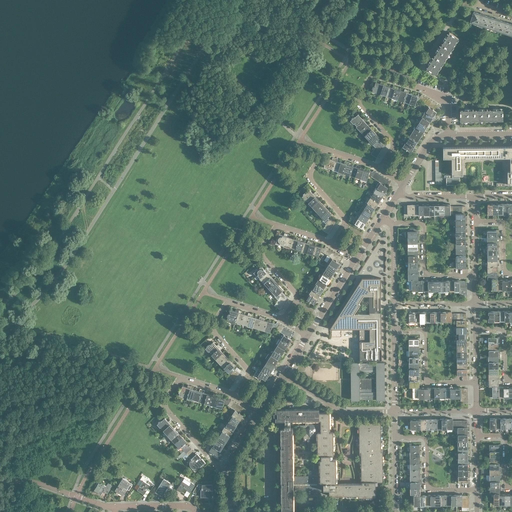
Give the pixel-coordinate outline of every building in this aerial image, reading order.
[(481,18),(479,17),(480,14),(474,11),(471,21),(473,21),(473,22),(480,24),(480,23),(481,20),(480,19),(481,18)] [(486,26),(489,17),(483,15),(482,18),(481,18),(480,19),(481,20),(480,23),(482,24),(486,26)] [(495,23),(494,22),(495,19),(489,17),(486,26),(488,26),(488,27),(495,29),(496,24),(495,24),(495,23)] [(501,31),(504,22),(498,19),(497,23),(495,23),(495,24),(496,24),(495,29),(495,28),(497,29),(501,31)] [(511,28),(509,27),(511,24),(504,22),(501,31),(503,31),(503,32),(510,34),(510,33),(511,29),(510,29),(511,28)] [(450,50),(458,38),(449,32),(447,36),(446,35),(443,40),(444,41),(441,44),(450,50)] [(443,62),(450,50),(441,44),(439,48),(438,47),(435,52),(436,52),(434,56),(443,62)] [(435,74),(443,62),(434,56),(432,60),(431,59),(427,64),(429,64),(426,68),(435,74)] [(380,93),(384,82),(381,81),(380,84),(379,84),(379,83),(375,82),(374,86),(373,86),(374,86),(372,91),(376,93),(377,92),(380,93)] [(386,95),(389,87),(389,86),(385,85),(386,83),(384,82),(380,93),(386,95)] [(392,97),(395,86),(393,85),(392,88),(389,86),(389,87),(386,95),(392,97)] [(398,99),(400,91),(400,90),(397,89),(398,87),(395,86),(392,97),(398,99)] [(403,101),(407,90),(405,89),(404,91),(400,90),(400,91),(398,99),(403,101)] [(409,102),(411,95),(412,94),(408,93),(409,90),(407,90),(403,101),(409,102)] [(418,101),(419,99),(420,96),(415,95),(412,94),(411,95),(409,102),(415,104),(416,101),(417,100),(418,101)] [(437,112),(436,111),(433,109),(431,108),(429,107),(426,112),(435,118),(437,116),(435,115),(437,112)] [(474,120),(474,109),(470,109),(470,108),(464,108),(464,109),(460,110),(460,120),(474,120)] [(488,120),(488,109),(484,109),(484,108),(478,108),(478,109),(474,109),(474,120),(488,120)] [(503,120),(503,109),(498,109),(498,108),(493,108),(493,109),(488,109),(488,120),(503,120)] [(435,118),(426,112),(423,117),(430,122),(432,119),(434,120),(435,118)] [(357,126),(365,118),(363,116),(361,118),(360,118),(361,117),(358,114),(355,117),(354,116),(353,116),(354,117),(350,120),(353,124),(354,123),(357,126)] [(428,125),(430,122),(423,117),(419,122),(429,128),(430,126),(428,125)] [(367,125),(365,122),(367,120),(365,118),(357,126),(361,131),(367,125)] [(429,128),(419,122),(416,127),(424,132),(426,129),(428,130),(429,128)] [(365,135),(373,127),(372,126),(370,127),(367,125),(361,131),(365,135)] [(369,139),(376,133),(373,131),(375,129),(373,127),(365,135),(369,139)] [(422,135),(424,132),(416,127),(413,132),(422,138),(424,136),(422,135)] [(422,138),(413,132),(410,137),(417,142),(419,139),(421,140),(422,138)] [(378,140),(380,138),(376,133),(369,139),(373,144),(374,143),(378,140)] [(415,145),(417,142),(410,137),(406,142),(416,148),(417,147),(415,145)] [(416,148),(406,142),(403,148),(406,150),(406,151),(407,150),(411,152),(413,149),(415,151),(416,148)] [(511,146),(443,147),(443,158),(451,158),(452,175),(452,178),(454,178),(454,175),(463,175),(463,158),(476,158),(510,157),(510,171),(507,171),(507,185),(511,184),(511,146)] [(332,169),(335,158),(333,157),(332,160),(331,160),(331,159),(327,158),(326,162),(325,161),(324,162),(325,162),(324,167),(328,169),(328,168),(332,169)] [(338,171),(340,163),(341,162),(337,161),(338,159),(335,158),(332,169),(338,171)] [(344,173),(347,162),(345,161),(344,163),(341,162),(340,163),(338,171),(344,173)] [(349,174),(352,167),(352,166),(349,165),(349,162),(347,162),(344,173),(349,174)] [(355,176),(358,166),(356,165),(356,167),(352,166),(352,167),(349,174),(355,176)] [(361,178),(363,170),(364,169),(360,168),(361,166),(358,166),(355,176),(361,178)] [(368,176),(369,171),(367,170),(367,171),(364,169),(363,170),(361,178),(367,180),(368,176)] [(385,185),(382,184),(381,183),(377,188),(387,194),(388,192),(386,191),(388,188),(387,187),(385,185)] [(387,194),(377,188),(374,193),(382,198),(384,195),(386,196),(387,194)] [(308,202),(317,194),(315,192),(312,194),(312,193),(310,190),(307,193),(306,192),(305,192),(306,193),(302,196),(305,200),(306,199),(308,202)] [(380,201),(382,198),(374,193),(371,198),(380,204),(382,202),(380,201)] [(319,200),(317,198),(319,196),(317,194),(308,202),(313,207),(319,200)] [(380,204),(371,198),(368,203),(375,208),(377,205),(379,206),(380,204)] [(317,211),(325,203),(323,201),(322,203),(319,200),(313,207),(317,211)] [(321,215),(327,209),(325,207),(327,205),(325,203),(317,211),(321,215)] [(373,211),(375,208),(368,203),(365,208),(374,214),(376,212),(373,211)] [(374,214),(365,208),(361,213),(369,218),(371,215),(373,216),(374,214)] [(329,216),(331,214),(327,209),(321,215),(325,220),(329,216)] [(367,221),(369,218),(361,213),(358,218),(368,224),(369,222),(367,221)] [(368,224),(358,218),(355,224),(358,225),(357,226),(358,227),(358,226),(362,228),(364,225),(366,227),(368,224)] [(284,245),(287,234),(284,233),(283,236),(282,236),(283,235),(279,234),(278,238),(276,237),(276,238),(277,238),(275,243),(280,245),(280,244),(284,245)] [(290,247),(292,239),(292,238),(289,237),(290,235),(287,234),(284,245),(290,247)] [(295,248),(299,238),(297,237),(296,239),(292,238),(292,239),(290,247),(295,248)] [(301,250),(304,243),(304,242),(300,241),(301,238),(299,238),(295,248),(301,250)] [(307,243),(304,242),(304,243),(301,250),(307,252),(310,241),(308,240),(307,243)] [(313,254),(315,246),(315,245),(312,244),(313,242),(310,241),(307,252),(313,254)] [(320,252),(321,247),(319,246),(315,245),(315,246),(313,254),(319,256),(320,252)] [(338,267),(340,263),(339,263),(336,261),(334,260),(332,259),(329,264),(339,270),(340,268),(338,267)] [(339,270),(329,264),(326,269),(333,274),(335,271),(338,272),(339,270)] [(254,272),(257,276),(255,277),(258,280),(260,278),(269,270),(266,268),(264,270),(263,269),(264,269),(261,266),(258,269),(257,268),(257,269),(254,272)] [(332,277),(333,274),(326,269),(323,274),(332,280),(334,278),(332,277)] [(271,276),(268,274),(270,272),(269,270),(260,278),(264,282),(271,276)] [(332,280),(323,274),(319,279),(327,284),(329,281),(331,282),(332,280)] [(268,287),(277,279),(275,277),(273,279),(271,276),(264,282),(268,287)] [(362,278),(329,329),(359,329),(360,360),(382,360),(381,278),(362,278)] [(272,291),(279,285),(277,282),(278,281),(277,279),(268,287),(272,291)] [(325,287),(327,284),(319,279),(316,284),(326,290),(327,288),(325,287)] [(326,290),(316,284),(313,289),(321,294),(323,291),(325,292),(326,290)] [(281,291),(283,290),(279,285),(272,291),(277,296),(281,291)] [(319,297),(321,294),(313,289),(310,294),(319,300),(321,298),(319,297)] [(319,300),(310,294),(306,299),(310,301),(309,302),(310,302),(314,304),(316,301),(318,302),(319,300)] [(235,321),(239,310),(236,309),(235,312),(234,312),(234,311),(231,310),(229,314),(228,313),(228,314),(229,314),(227,319),(231,320),(232,319),(235,321)] [(241,323),(244,315),(244,314),(241,313),(241,311),(239,310),(235,321),(241,323)] [(247,324),(250,314),(248,313),(248,315),(244,314),(244,315),(241,323),(247,324)] [(253,326),(255,319),(256,318),(252,317),(253,314),(250,314),(247,324),(253,326)] [(259,328),(262,317),(260,316),(259,319),(256,318),(255,319),(253,326),(259,328)] [(264,330),(267,322),(267,321),(264,320),(264,318),(262,317),(259,328),(264,330)] [(271,328),(273,323),(270,322),(267,321),(267,322),(264,330),(270,332),(271,328)] [(290,343),(292,339),(291,339),(288,337),(286,336),(284,335),(281,340),(290,346),(292,344),(290,343)] [(290,346),(281,340),(278,345),(285,350),(287,347),(289,348),(290,346)] [(212,354),(220,346),(218,344),(216,346),(215,345),(216,345),(213,342),(210,345),(209,344),(209,345),(205,348),(208,352),(209,351),(212,354)] [(283,353),(285,350),(278,345),(274,350),(284,356),(285,354),(283,353)] [(223,352),(220,350),(222,348),(220,346),(212,354),(216,358),(223,352)] [(284,356),(274,350),(271,355),(279,360),(281,357),(283,358),(284,356)] [(220,363),(228,355),(227,353),(225,355),(223,352),(216,358),(220,363)] [(224,367),(231,361),(228,358),(230,357),(228,355),(220,363),(224,367)] [(277,363),(279,360),(271,355),(268,360),(277,366),(279,364),(277,363)] [(277,366),(268,360),(265,365),(272,370),(274,367),(276,368),(277,366)] [(233,367),(235,366),(231,361),(224,367),(228,372),(229,371),(233,367)] [(359,400),(359,399),(376,399),(376,400),(385,400),(385,388),(384,362),(376,362),(376,363),(359,363),(359,361),(359,362),(351,362),(351,392),(351,394),(351,398),(351,400),(359,400)] [(270,373),(272,370),(265,365),(261,370),(271,376),(272,374),(270,373)] [(271,376),(261,370),(258,375),(261,377),(261,378),(262,378),(266,380),(268,377),(270,378),(271,376)] [(187,397),(190,386),(188,385),(187,388),(186,388),(186,387),(182,386),(181,390),(180,389),(180,390),(179,395),(183,396),(183,395),(187,397)] [(193,399),(195,391),(196,390),(192,389),(193,386),(190,386),(187,397),(193,399)] [(199,400),(202,390),(200,389),(199,391),(196,390),(195,391),(193,399),(199,400)] [(205,402),(207,395),(207,394),(204,392),(205,390),(202,390),(199,400),(205,402)] [(210,404),(214,393),(211,392),(211,395),(207,394),(207,395),(205,402),(210,404)] [(216,406),(218,398),(219,397),(215,396),(216,394),(214,393),(210,404),(216,406)] [(223,404),(225,399),(222,398),(219,397),(218,398),(216,406),(222,408),(223,404)] [(359,422),(359,452),(361,452),(361,482),(362,482),(362,483),(336,484),(336,459),(332,459),(332,456),(333,456),(333,432),(330,432),(329,412),(319,412),(319,409),(275,409),(275,413),(274,413),(274,418),(275,418),(275,421),(283,421),(283,425),(284,425),(284,428),(281,428),(281,444),(281,447),(281,464),(282,464),(282,466),(281,466),(281,483),(282,483),(282,486),(281,486),(282,502),(282,505),(282,510),(293,510),(293,495),(293,492),(293,490),(307,490),(307,492),(311,492),(326,492),(326,490),(329,490),(329,496),(359,495),(359,497),(376,497),(376,487),(377,487),(377,482),(383,482),(382,452),(381,452),(381,422),(359,422)] [(240,413),(237,411),(236,410),(232,416),(242,422),(243,420),(241,418),(243,415),(242,415),(240,413)] [(242,422),(232,416),(229,421),(237,426),(239,422),(241,424),(242,422)] [(163,430),(172,422),(170,420),(167,422),(167,421),(165,418),(162,420),(161,419),(160,420),(161,421),(157,424),(160,427),(161,427),(163,430)] [(235,429),(237,426),(229,421),(226,426),(235,432),(237,430),(235,429)] [(174,428),(172,425),(174,424),(172,422),(163,430),(168,434),(174,428)] [(235,432),(226,426),(223,431),(230,436),(232,433),(234,434),(235,432)] [(172,439),(180,431),(178,429),(177,431),(174,428),(168,434),(172,439)] [(176,443),(182,437),(180,434),(182,433),(180,431),(172,439),(176,443)] [(228,439),(230,436),(223,431),(220,436),(229,442),(231,440),(228,439)] [(229,442),(220,436),(216,441),(224,446),(226,443),(228,444),(229,442)] [(185,443),(185,442),(186,441),(182,437),(176,443),(180,448),(180,447),(182,449),(183,448),(186,445),(185,443)] [(222,449),(224,446),(216,441),(213,446),(223,452),(224,450),(222,449)] [(223,452),(213,446),(210,451),(213,453),(212,454),(213,454),(214,454),(217,456),(219,453),(222,454),(223,452)] [(203,464),(205,462),(202,458),(200,459),(196,454),(190,459),(191,460),(191,462),(190,463),(191,464),(191,465),(190,466),(195,472),(200,467),(199,467),(203,464)] [(150,490),(154,484),(142,476),(137,484),(140,486),(137,490),(144,494),(148,488),(148,489),(148,488),(150,490)] [(169,494),(174,486),(170,484),(170,482),(164,478),(155,491),(162,496),(165,491),(169,494)] [(129,490),(133,484),(130,483),(129,485),(122,480),(116,490),(123,494),(127,488),(129,490)] [(190,491),(194,484),(188,480),(186,483),(182,481),(177,489),(181,491),(182,489),(186,491),(187,490),(190,491)] [(108,494),(113,486),(108,483),(106,486),(99,482),(94,490),(101,494),(103,491),(108,494)] [(212,493),(212,484),(202,484),(202,488),(200,488),(197,486),(193,492),(196,494),(199,489),(201,489),(201,497),(209,497),(209,493),(212,493)]
